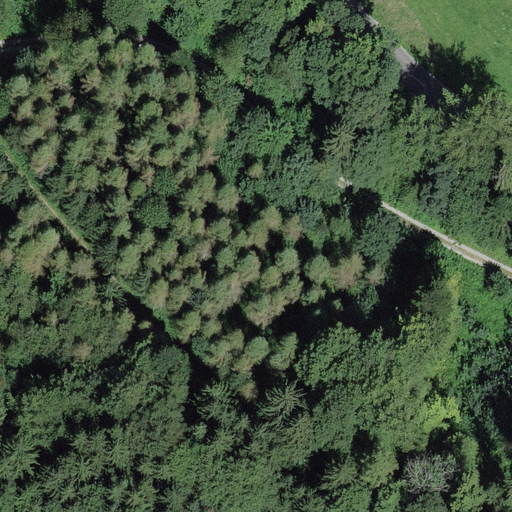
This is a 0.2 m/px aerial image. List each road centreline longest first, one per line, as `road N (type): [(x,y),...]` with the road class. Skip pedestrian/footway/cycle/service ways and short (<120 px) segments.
road 1 (track): [(511,267),(428,240),(177,56),(110,39),(0,47)]
road 2 (track): [(0,150),(312,511)]
road 3 (tertiary): [(345,0),(511,153)]
